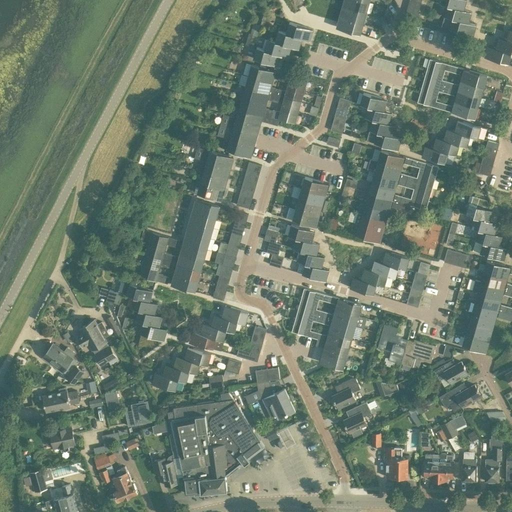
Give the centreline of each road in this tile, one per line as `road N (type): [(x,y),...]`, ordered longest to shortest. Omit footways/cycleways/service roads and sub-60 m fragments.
road 1 (residential): [(245,265),(276,163),(323,128),(335,81),(383,44)]
road 2 (residential): [(347,501),(346,479),(305,382),(268,314),(236,295),(245,265)]
road 3 (unclassified): [(0,376),(62,258),(85,154)]
road 4 (tertiary): [(0,317),(85,154)]
road 5 (tertiary): [(85,154),(168,0)]
road 6 (tertiary): [(511,505),(347,501)]
road 7 (tertiary): [(201,511),(347,501)]
road 8 (residential): [(386,300),(245,265)]
road 9 (residential): [(511,71),(400,37),(383,44)]
